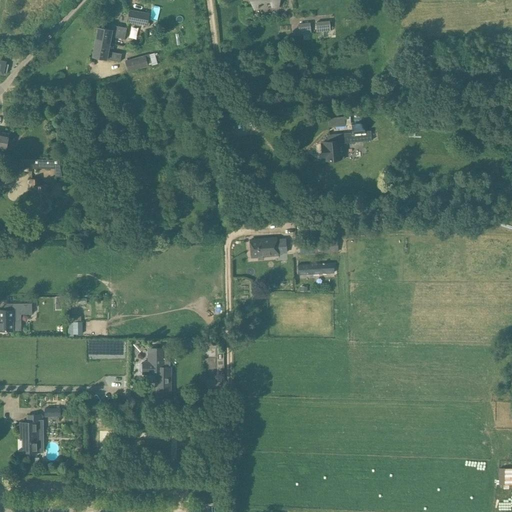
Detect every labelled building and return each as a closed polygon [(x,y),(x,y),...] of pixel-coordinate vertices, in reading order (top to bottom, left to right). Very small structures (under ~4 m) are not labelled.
[(127,22),(148,26),(151,14),(130,10),(127,22)] [(331,31),(330,21),(315,22),(317,32),(331,31)] [(311,33),(310,23),(298,24),(299,34),(311,33)] [(98,28),(96,41),(110,44),(111,37),(125,39),(127,28),(113,25),(112,30),(98,28)] [(108,51),(110,44),(96,41),(93,57),(107,59),(121,62),(122,54),(108,51)] [(148,66),(145,55),(126,61),(129,72),(148,66)] [(9,65),(4,64),(5,63),(0,61),(0,73),(2,74),(3,73),(7,74),(9,65)] [(31,111),(31,105),(20,103),(19,109),(17,124),(29,126),(31,111)] [(328,128),(345,126),(345,116),(327,118),(328,128)] [(353,132),(328,134),(329,142),(323,142),(325,161),(344,160),(342,143),(372,141),(372,130),(366,131),(365,123),(352,124),(353,132)] [(9,134),(0,132),(0,149),(6,151),(9,134)] [(13,159),(13,170),(24,170),(24,171),(34,171),(34,169),(55,169),(55,177),(62,177),(60,167),(60,160),(34,160),(34,159),(24,159),(13,159)] [(38,208),(39,209),(39,210),(41,212),(42,212),(43,212),(44,212),(45,212),(46,210),(47,209),(47,208),(47,207),(48,207),(47,188),(40,187),(40,179),(30,179),(30,202),(32,202),(32,207),(38,208)] [(277,238),(250,240),(251,257),(258,257),(258,259),(263,259),(263,256),(278,255),(278,253),(287,252),(286,239),(277,240),(277,238)] [(338,241),(307,243),(308,254),(339,252),(338,241)] [(333,263),(298,265),(298,275),(334,273),(333,263)] [(21,321),(21,314),(27,314),(27,303),(11,303),(11,310),(0,310),(0,331),(12,331),(12,330),(18,330),(18,321),(21,321)] [(83,322),(81,322),(71,322),(71,334),(83,335),(83,322)] [(170,367),(163,367),(163,348),(149,348),(149,363),(143,363),(143,364),(141,364),(140,365),(140,371),(141,373),(143,373),(150,373),(150,374),(157,374),(157,396),(170,396),(170,377),(170,367)] [(176,401),(192,401),(192,392),(176,392),(176,401)] [(196,392),(196,402),(212,402),(212,392),(196,392)] [(46,407),(46,416),(60,416),(60,407),(46,407)] [(23,452),(39,452),(38,420),(43,420),(43,414),(28,415),(28,423),(22,423),(21,424),(21,439),(23,439),(23,452)] [(511,468),(499,468),(499,484),(511,484),(511,468)] [(213,478),(211,478),(210,478),(207,478),(205,479),(204,480),(202,481),(201,482),(201,483),(200,485),(199,486),(199,488),(198,489),(198,491),(199,493),(199,495),(200,496),(201,498),(202,499),(203,500),(205,501),(207,502),(209,503),(211,503),(213,503),(214,503),(215,502),(216,502),(218,501),(219,500),(220,499),(222,497),(223,495),(223,493),(223,492),(223,491),(223,489),(223,488),(223,486),(222,485),(221,484),(221,482),(219,481),(218,480),(217,479),(215,479),(214,478),(213,478)]
